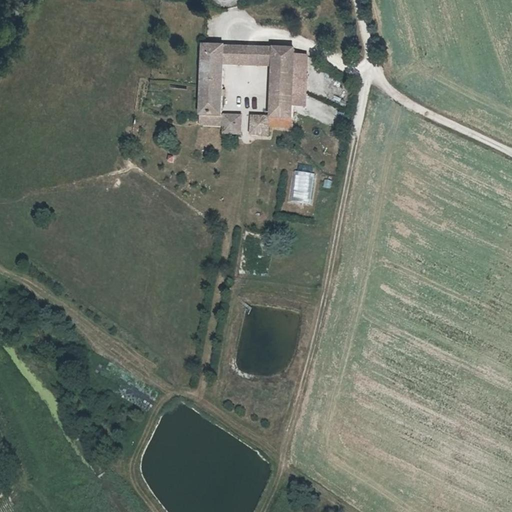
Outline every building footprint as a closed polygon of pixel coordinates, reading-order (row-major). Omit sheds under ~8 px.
[(220,58),(219,68),(235,70),(236,60),(266,64),(267,59),(249,56),(250,43),(197,34),(195,55),(220,58)] [(271,46),(250,43),(249,56),(267,59),(266,64),(259,115),(243,114),(241,132),(258,134),(258,126),(280,129),(291,51),(271,46)] [(216,121),(215,128),(231,131),(234,112),(214,111),(219,68),(220,58),(195,55),(187,118),(216,121)] [(215,128),(216,121),(187,118),(185,126),(215,128)] [(313,205),(315,174),(294,172),(291,203),(313,205)]
